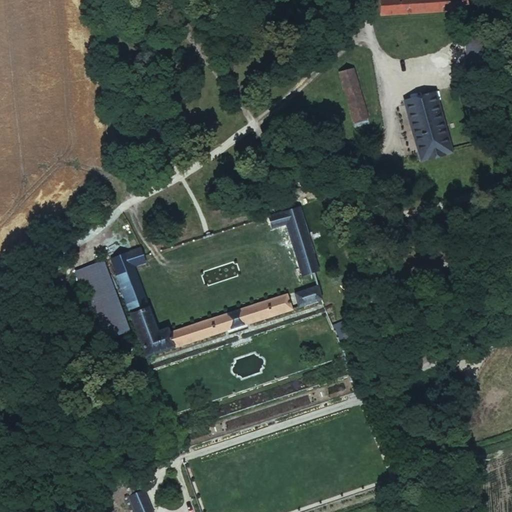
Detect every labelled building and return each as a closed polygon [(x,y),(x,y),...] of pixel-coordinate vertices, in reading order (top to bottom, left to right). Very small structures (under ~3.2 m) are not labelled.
[(462,0),(376,0),(377,16),(463,12),(462,0)] [(353,68),(339,70),(348,121),(363,118),(353,68)] [(433,97),(406,103),(420,161),(448,154),(433,97)] [(311,288),(296,292),(299,304),(324,296),(313,271),(321,267),(304,207),(266,217),(268,229),(284,225),(290,244),(296,243),(306,276),(307,276),(311,288)] [(141,251),(141,249),(141,248),(140,246),(139,245),(138,244),(136,243),(135,243),(133,243),(132,244),(130,245),(129,246),(128,247),(128,249),(128,251),(129,252),(130,254),(131,255),(132,256),(134,256),(135,256),(137,256),(138,255),(139,254),(140,254),(141,252),(141,251)] [(134,256),(132,256),(109,262),(103,264),(115,300),(123,298),(126,307),(113,312),(118,328),(133,324),(143,352),(291,306),(287,292),(167,328),(165,324),(155,326),(135,267),(147,264),(144,252),(141,252),(140,254),(139,254),(138,255),(137,256),(135,256),(134,256)] [(333,323),(339,339),(353,334),(347,318),(333,323)] [(131,488),(135,501),(148,498),(143,484),(131,488)] [(148,498),(135,501),(138,511),(140,511),(151,508),(148,498)]
